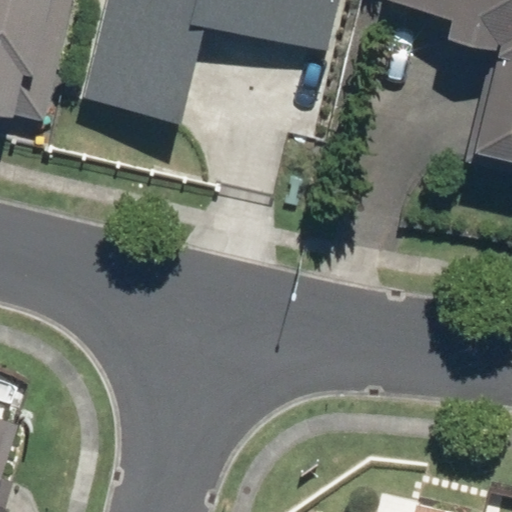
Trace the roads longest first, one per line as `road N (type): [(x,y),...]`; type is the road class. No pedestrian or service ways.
road 1 (residential): [(511,373),(209,306)]
road 2 (residential): [(209,306),(0,257)]
road 3 (residential): [(161,511),(209,306)]
